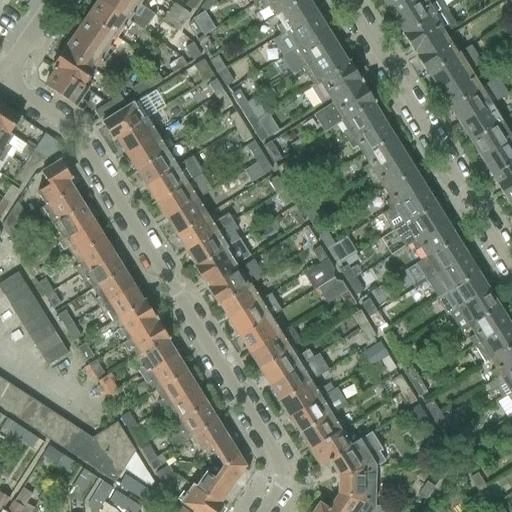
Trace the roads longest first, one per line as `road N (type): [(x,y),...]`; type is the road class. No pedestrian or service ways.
road 1 (residential): [(261,511),(279,478),(267,442),(81,146),(18,95),(3,72)]
road 2 (residential): [(346,0),(511,267)]
